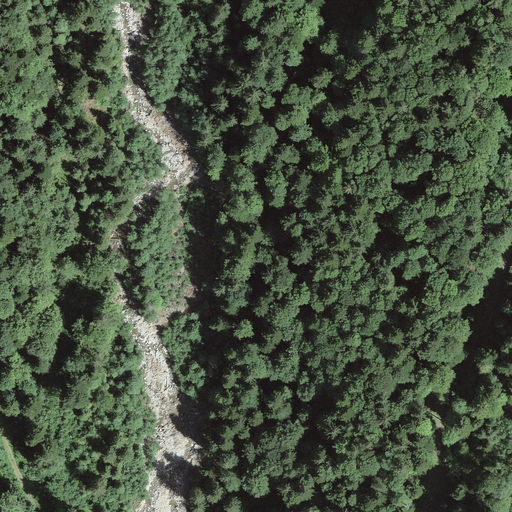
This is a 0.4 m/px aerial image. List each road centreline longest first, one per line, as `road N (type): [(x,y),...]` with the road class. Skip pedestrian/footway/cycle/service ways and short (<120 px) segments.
road 1 (track): [(299,0),(279,84),(256,296),(262,415),(233,487),(210,505)]
road 2 (track): [(511,240),(494,280),(487,330),(440,404),(444,487),(427,511)]
